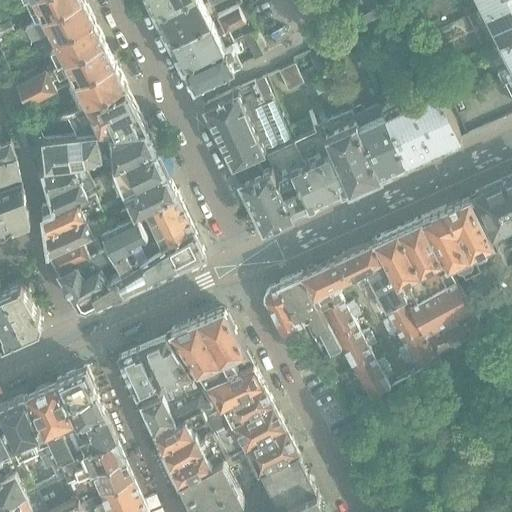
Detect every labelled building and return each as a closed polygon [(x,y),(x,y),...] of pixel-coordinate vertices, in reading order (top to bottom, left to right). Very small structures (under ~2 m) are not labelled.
[(26,0),(36,18),(72,0),(26,0)] [(45,43),(46,42),(95,18),(85,0),(72,0),(36,18),(26,23),(33,37),(47,29),(46,28),(50,27),(53,33),(43,38),(45,43)] [(177,0),(152,0),(158,10),(177,0)] [(218,14),(212,1),(214,0),(177,0),(158,10),(171,37),(218,14)] [(393,0),(383,5),(388,13),(397,8),(393,0)] [(426,16),(418,0),(415,0),(408,3),(416,21),(426,16)] [(511,33),(511,0),(498,0),(485,7),(480,9),(495,41),(511,33)] [(236,40),(230,26),(246,19),(239,4),(218,14),(171,37),(185,64),(184,65),(185,66),(236,40)] [(383,5),(374,9),(379,18),(388,13),(383,5)] [(374,9),(365,14),(369,22),(375,19),(379,18),(374,9)] [(411,24),(405,11),(390,17),(396,31),(411,24)] [(365,14),(356,19),(360,27),(369,22),(365,14)] [(54,65),(105,39),(95,18),(46,42),(47,45),(56,41),(58,44),(50,48),(57,62),(53,64),(54,65)] [(0,36),(14,29),(9,19),(0,23),(0,36)] [(356,19),(347,23),(351,32),(360,27),(356,19)] [(347,23),(337,28),(342,36),(351,32),(347,23)] [(185,66),(195,86),(196,86),(199,85),(255,58),(263,53),(252,30),(243,35),(244,37),(236,40),(185,66)] [(511,73),(511,33),(495,41),(511,74),(511,73)] [(116,60),(105,39),(54,65),(46,68),(52,81),(59,77),(71,71),(76,80),(116,60)] [(324,90),(309,57),(297,62),(305,80),(312,95),(324,90)] [(81,106),(127,83),(116,60),(76,80),(69,83),(81,106)] [(305,80),(297,62),(296,63),(280,69),(288,88),(305,80)] [(57,90),(52,81),(46,68),(22,80),(18,83),(28,105),(57,90)] [(323,199),(295,137),(291,128),(277,97),(266,103),(256,80),(240,87),(267,150),(295,212),(323,199)] [(125,125),(147,123),(127,83),(81,106),(67,113),(77,131),(125,125)] [(267,150),(240,87),(239,86),(207,102),(204,103),(205,104),(204,104),(234,162),(234,163),(265,148),(267,150)] [(462,136),(440,86),(413,98),(436,148),(444,145),(444,144),(462,136)] [(436,148),(413,98),(410,92),(401,91),(391,96),(387,97),(383,104),(409,161),(417,157),(417,156),(434,149),(436,148)] [(409,161),(383,104),(381,101),(355,113),(354,113),(381,173),(409,161)] [(381,173),(354,113),(355,113),(353,107),(332,116),(322,120),(352,187),(381,173)] [(352,187),(322,120),(319,115),(291,128),(295,137),(323,199),(352,187)] [(158,145),(148,124),(147,123),(125,125),(126,142),(122,144),(130,159),(158,145)] [(130,159),(122,144),(126,142),(125,125),(77,131),(44,135),(45,137),(48,165),(86,161),(90,160),(105,156),(103,150),(116,148),(118,164),(118,165),(130,159)] [(0,162),(17,155),(11,139),(0,143),(0,162)] [(168,168),(162,155),(158,145),(130,159),(118,165),(128,187),(168,168)] [(295,212),(267,150),(265,148),(234,163),(241,177),(265,225),(295,212)] [(0,180),(21,172),(17,155),(0,162),(0,180)] [(50,190),(90,172),(87,164),(49,169),(44,169),(50,190)] [(186,206),(180,192),(168,168),(128,187),(139,211),(117,221),(112,223),(102,228),(110,246),(114,255),(134,246),(136,245),(132,240),(141,236),(149,232),(141,216),(147,213),(154,227),(173,218),(170,214),(186,206)] [(0,233),(31,221),(21,172),(0,180),(0,233)] [(43,214),(97,191),(96,190),(90,193),(86,186),(95,183),(90,172),(50,190),(53,201),(42,205),(43,214)] [(511,225),(511,191),(506,177),(471,193),(492,235),(511,225)] [(89,214),(85,206),(96,202),(97,205),(101,204),(103,204),(97,191),(43,214),(46,232),(89,214)] [(492,235),(471,193),(448,204),(474,258),(478,259),(499,248),(492,235)] [(474,258),(448,204),(424,215),(449,265),(457,260),(472,288),(487,279),(474,258)] [(173,241),(196,227),(186,206),(170,214),(173,218),(154,227),(162,244),(142,257),(136,245),(134,246),(141,260),(146,257),(173,241)] [(83,237),(102,228),(112,223),(106,210),(105,211),(104,210),(100,212),(102,216),(92,221),(89,214),(46,232),(49,252),(83,237)] [(474,309),(449,265),(424,215),(378,236),(391,261),(408,293),(417,309),(425,324),(430,332),(441,326),(456,319),(474,309)] [(207,251),(196,227),(173,241),(183,262),(207,251)] [(349,275),(353,272),(356,278),(359,282),(361,286),(360,286),(361,286),(361,287),(372,282),(385,305),(408,293),(391,261),(378,236),(338,254),(303,270),(318,298),(330,320),(357,305),(356,303),(354,300),(351,302),(347,304),(338,288),(342,286),(341,283),(339,283),(338,280),(349,275)] [(111,259),(105,246),(91,253),(83,237),(49,252),(64,277),(89,265),(91,268),(100,264),(111,259)] [(183,262),(173,241),(146,257),(154,275),(183,262)] [(154,275),(146,257),(141,260),(134,246),(114,255),(122,268),(116,273),(125,288),(154,275)] [(95,290),(109,281),(108,278),(100,264),(91,268),(89,265),(64,277),(77,298),(80,304),(87,306),(100,300),(95,290)] [(338,334),(330,320),(318,298),(303,270),(284,279),(306,323),(308,323),(324,356),(343,345),(338,334)] [(125,288),(116,273),(108,278),(109,281),(95,290),(100,300),(125,288)] [(40,311),(34,301),(22,279),(1,288),(24,333),(42,325),(44,318),(40,312),(40,311)] [(284,279),(270,285),(267,289),(266,295),(267,296),(268,298),(271,304),(271,305),(280,323),(281,323),(285,333),(287,332),(286,332),(306,323),(284,279)] [(24,333),(1,288),(0,288),(0,336),(3,343),(24,333)] [(391,323),(417,309),(408,293),(385,305),(391,317),(387,319),(384,321),(386,324),(385,324),(386,326),(391,323)] [(357,323),(353,316),(357,314),(361,313),(359,309),(357,305),(330,320),(338,334),(357,323)] [(249,351),(227,308),(220,306),(197,316),(219,353),(224,362),(249,351)] [(509,323),(511,320),(511,306),(503,312),(509,323)] [(425,324),(417,309),(391,323),(386,326),(388,330),(389,330),(391,333),(394,331),(398,329),(402,337),(425,324)] [(483,328),(482,323),(474,309),(456,319),(466,338),(483,328)] [(300,450),(255,363),(249,351),(224,362),(219,353),(197,316),(172,328),(188,353),(207,381),(206,381),(220,406),(208,412),(210,417),(208,417),(211,423),(219,439),(227,455),(228,456),(230,454),(245,446),(259,472),(262,471),(283,462),(301,453),(300,451),(300,450)] [(466,338),(456,319),(441,326),(451,345),(466,338)] [(347,347),(372,333),(371,332),(369,328),(366,330),(362,332),(357,323),(338,334),(343,345),(345,344),(347,347)] [(433,338),(430,332),(425,324),(402,337),(406,346),(402,348),(402,347),(399,349),(401,352),(401,353),(402,354),(433,338)] [(451,345),(441,326),(430,332),(433,338),(440,351),(451,345)] [(203,385),(193,370),(182,353),(167,330),(139,342),(145,353),(161,388),(177,419),(178,421),(205,409),(203,406),(213,404),(203,385)] [(374,354),(369,344),(373,342),(373,343),(376,341),(374,338),(375,337),(372,333),(347,347),(354,363),(374,354)] [(440,351),(433,338),(402,354),(404,358),(406,362),(409,360),(413,358),(416,364),(440,351)] [(161,388),(145,353),(139,342),(120,350),(144,402),(159,395),(157,390),(161,388)] [(360,378),(388,363),(387,360),(386,360),(384,357),(381,359),(378,361),(374,354),(354,363),(353,364),(355,368),(360,378)] [(391,386),(384,374),(388,371),(388,372),(391,370),(389,366),(390,366),(388,363),(360,378),(371,397),(391,386)] [(108,412),(87,364),(60,377),(75,418),(77,423),(76,424),(77,426),(108,412)] [(58,426),(75,418),(60,377),(57,378),(57,379),(29,391),(53,450),(55,453),(58,459),(59,461),(74,454),(63,430),(61,429),(59,429),(58,426)] [(177,419),(161,388),(157,390),(159,395),(144,402),(156,428),(177,419)] [(53,450),(29,391),(0,404),(0,413),(23,460),(39,453),(40,456),(53,450)] [(165,448),(211,423),(208,417),(205,409),(178,421),(177,419),(156,428),(165,448)] [(118,435),(108,412),(77,426),(80,433),(79,434),(81,437),(80,438),(85,449),(118,435)] [(23,460),(0,413),(0,465),(5,475),(17,469),(27,491),(36,487),(23,460)] [(227,455),(219,439),(211,423),(165,448),(180,480),(224,458),(227,455)] [(69,481),(127,455),(118,435),(85,449),(74,454),(59,461),(59,462),(65,473),(69,481)] [(329,511),(327,507),(301,453),(283,462),(262,471),(272,490),(282,511),(329,511)] [(69,481),(76,495),(85,511),(101,511),(143,493),(135,474),(127,455),(69,481)] [(245,498),(224,458),(180,480),(194,511),(217,511),(228,507),(245,498)] [(5,475),(0,465),(0,504),(27,491),(17,469),(5,475)] [(0,511),(41,511),(76,495),(69,481),(65,473),(36,487),(27,491),(0,504),(0,511)] [(133,511),(148,505),(143,493),(101,511),(133,511)] [(85,511),(76,495),(41,511),(85,511)]
